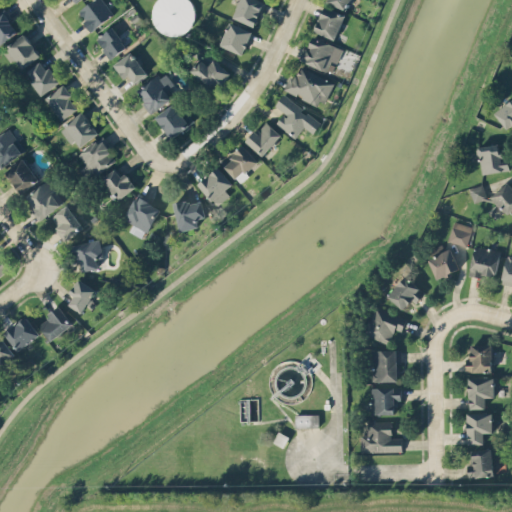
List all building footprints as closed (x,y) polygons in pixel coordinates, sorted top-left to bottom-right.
[(112,15),(103,0),(91,0),(76,9),(88,29),(112,15)] [(183,38),(199,3),(192,0),(157,0),(147,22),(183,38)] [(253,25),(264,0),(238,0),(232,16),(253,25)] [(352,0),(326,0),(348,10),(352,0)] [(345,14),(324,5),(313,29),(334,39),(345,14)] [(0,41),(17,32),(4,9),(0,11),(0,41)] [(241,53),(251,30),(229,21),(219,44),(241,53)] [(111,57),(127,44),(111,25),(95,38),(111,57)] [(6,47),(23,67),(40,53),(24,33),(6,47)] [(336,45),(310,34),(299,59),(325,70),(336,45)] [(115,63),(130,84),(147,73),(132,51),(115,63)] [(190,72),(216,89),(229,69),(212,58),(209,63),(199,57),(190,72)] [(59,80),(42,58),(25,72),(41,93),(59,80)] [(333,81),(295,63),(283,90),(321,107),(333,81)] [(151,111),(178,92),(162,70),(136,90),(151,111)] [(62,119),(79,104),(62,83),(44,98),(62,119)] [(275,122),(295,137),(302,128),(310,134),(320,120),(283,93),(273,106),(281,112),(275,122)] [(511,128),(511,97),(494,110),(508,131),(511,128)] [(156,113),(167,136),(188,126),(176,103),(156,113)] [(77,147),(98,131),(82,110),(61,127),(77,147)] [(245,141),(263,154),(281,131),(262,118),(245,141)] [(0,165),(24,150),(10,127),(0,133),(0,165)] [(77,165),(88,179),(117,158),(100,137),(79,153),(84,160),(77,165)] [(476,146),(481,173),(505,168),(500,142),(476,146)] [(259,161),(242,144),(222,164),(238,180),(259,161)] [(39,178),(23,157),(5,170),(21,192),(39,178)] [(101,177),(117,199),(135,186),(120,164),(101,177)] [(230,192),(226,188),(232,182),(217,165),(197,183),(216,204),(230,192)] [(39,217),(63,203),(49,179),(25,193),(39,217)] [(489,195),(505,214),(511,207),(511,187),(506,180),(489,195)] [(468,188),(473,201),(486,196),(481,183),(468,188)] [(131,220),(127,229),(144,236),(158,205),(134,194),(124,217),(131,220)] [(179,229),(197,225),(195,216),(204,214),(199,195),(173,201),(179,229)] [(84,223),(65,204),(49,219),(67,239),(84,223)] [(466,245),(472,226),(454,219),(447,238),(466,245)] [(98,267),(97,257),(102,257),(100,240),(74,242),(76,269),(98,267)] [(426,253),(437,278),(459,268),(447,243),(426,253)] [(500,249),(474,244),(468,273),(494,278),(500,249)] [(511,255),(506,254),(500,281),(511,283),(511,255)] [(0,273),(9,266),(0,256),(0,273)] [(424,289),(402,274),(387,296),(408,311),(424,289)] [(81,312),(96,289),(79,277),(64,300),(81,312)] [(50,339),(72,321),(59,305),(37,322),(50,339)] [(398,336),(405,317),(376,305),(364,333),(387,342),(391,333),(398,336)] [(17,348),(39,333),(26,315),(5,331),(17,348)] [(0,363),(14,353),(1,336),(0,336),(0,363)] [(491,371),(491,343),(466,343),(466,371),(491,371)] [(372,380),(399,380),(399,348),(372,348),(372,380)] [(468,407),(484,407),(484,396),(493,396),(493,375),(468,375),(468,407)] [(400,386),(370,386),(370,413),(391,413),(391,404),(400,404),(400,386)] [(492,411),(466,411),(466,442),(482,442),(482,431),(492,431),(492,411)] [(319,426),(319,413),(294,413),(294,426),(319,426)] [(391,419),(369,419),(369,430),(359,430),(359,451),(401,451),(401,437),(391,437),(391,419)] [(467,461),(467,475),(493,475),(492,449),(473,449),(473,461),(467,461)]
